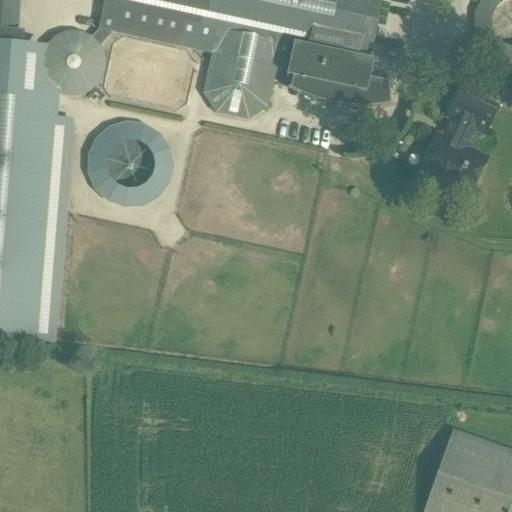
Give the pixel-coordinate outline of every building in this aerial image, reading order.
[(0,0),(0,45),(12,46),(13,38),(15,0),(0,0)] [(41,55),(41,67),(45,79),(54,88),(65,93),(78,93),(89,89),(98,80),(104,69),(104,57),(100,45),(113,31),(214,53),(205,93),(218,112),(250,119),(269,107),(278,67),(296,71),(292,91),(300,95),(303,96),(314,100),(321,103),(328,104),(332,105),(336,106),(343,107),(351,108),(354,108),(362,108),(366,108),(373,108),(385,107),(392,106),(389,84),(371,81),(375,61),(359,58),(363,38),(368,39),(370,33),(375,34),(377,25),(372,23),(376,3),(371,2),(371,0),(107,0),(102,24),(91,36),(79,31),(67,30),(55,35),(46,44),(41,55)] [(511,0),(474,0),(462,34),(511,52),(511,0)] [(26,39),(13,38),(12,46),(0,45),(0,342),(55,347),(71,121),(57,120),(59,97),(49,94),(43,89),(39,77),(40,52),(26,50),(26,39)] [(438,134),(420,171),(469,195),(487,158),(470,150),(477,134),(485,138),(500,105),(459,87),(456,93),(451,95),(444,111),(446,116),(444,120),(448,121),(440,136),(438,134)] [(136,181),(165,175),(155,127),(146,129),(148,141),(117,147),(112,123),(80,129),(94,198),(137,190),(136,181)] [(511,511),(511,450),(452,430),(422,511),(511,511)]
